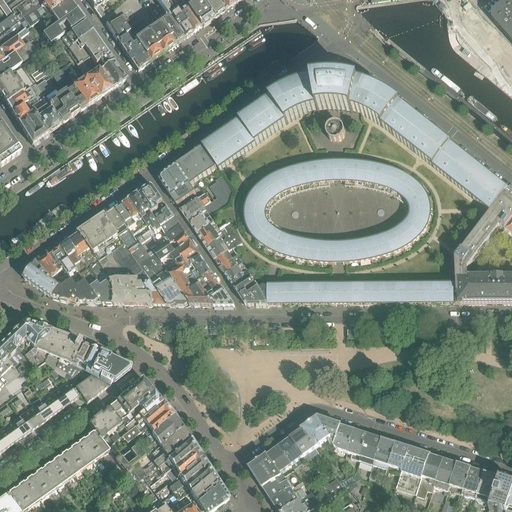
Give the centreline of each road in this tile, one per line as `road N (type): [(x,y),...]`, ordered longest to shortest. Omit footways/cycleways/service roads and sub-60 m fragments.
road 1 (residential): [(511,471),(318,409),(227,464)]
road 2 (residential): [(241,320),(511,321)]
road 3 (residential): [(149,174),(337,41)]
road 4 (residential): [(337,41),(511,180)]
road 5 (residential): [(149,362),(0,472)]
road 6 (residential): [(0,282),(149,174)]
road 7 (residential): [(149,174),(241,320)]
road 8 (residential): [(271,0),(138,88)]
road 9 (residential): [(104,336),(127,321),(241,320)]
road 10 (residential): [(227,464),(149,362)]
road 11 (residential): [(138,88),(34,160)]
